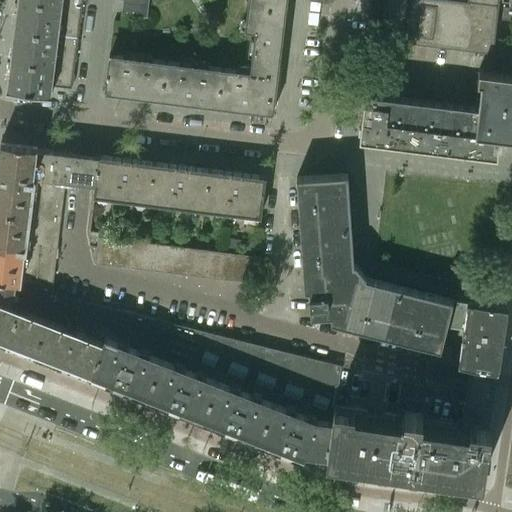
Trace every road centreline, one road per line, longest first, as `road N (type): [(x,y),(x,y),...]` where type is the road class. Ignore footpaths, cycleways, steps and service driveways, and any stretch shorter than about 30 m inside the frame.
road 1 (residential): [(511,386),(89,280),(75,263),(74,232),(86,117)]
road 2 (residential): [(86,117),(285,143),(316,138),(326,118),(340,0)]
road 3 (secondary): [(319,511),(0,389)]
